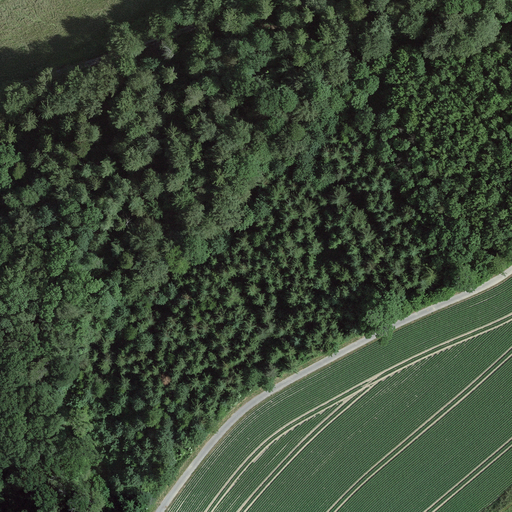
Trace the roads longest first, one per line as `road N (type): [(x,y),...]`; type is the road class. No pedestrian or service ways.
road 1 (track): [(129,49),(171,53),(251,26),(350,48),(305,132),(249,176),(223,212),(121,305),(75,369),(65,405),(101,455),(118,511)]
road 2 (track): [(0,93),(257,0)]
road 3 (track): [(350,48),(511,30)]
